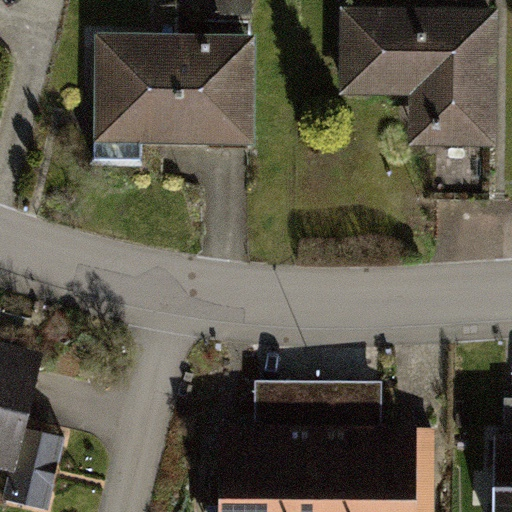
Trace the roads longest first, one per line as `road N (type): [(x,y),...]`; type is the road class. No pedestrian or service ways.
road 1 (residential): [(182,289),(354,300),(511,292)]
road 2 (residential): [(182,289),(127,511)]
road 3 (residential): [(0,237),(182,289)]
